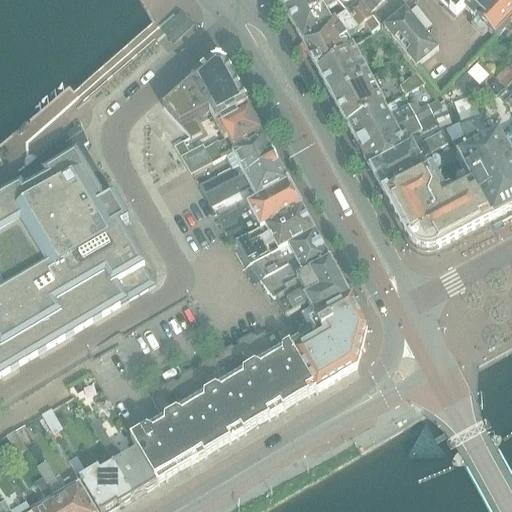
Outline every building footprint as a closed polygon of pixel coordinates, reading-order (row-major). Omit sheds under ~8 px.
[(332,0),(278,0),(279,1),(279,0),(303,44),(332,23),(325,12),(337,4),(346,13),(359,4),(363,2),(361,0),(348,0),(341,8),(332,0)] [(332,0),(341,8),(348,0),(332,0)] [(361,0),(363,2),(359,4),(369,16),(384,0),(361,0)] [(511,0),(435,0),(456,19),(464,11),(494,40),(505,31),(511,23),(511,0)] [(332,23),(303,44),(318,72),(353,47),(379,30),(369,16),(359,4),(346,13),(332,23)] [(409,14),(406,10),(405,9),(383,28),(415,67),(438,50),(425,34),(409,14)] [(432,29),(416,9),(409,14),(425,34),(432,29)] [(174,43),(191,27),(181,18),(165,34),(174,43)] [(358,57),(353,47),(318,72),(332,99),(370,80),(358,57)] [(163,109),(178,126),(188,118),(192,118),(205,107),(203,103),(235,85),(226,67),(213,64),(213,65),(173,100),(171,101),(172,102),(165,108),(164,108),(163,109)] [(511,85),(511,73),(507,68),(494,80),(506,92),(511,85)] [(399,88),(406,97),(425,86),(415,75),(399,88)] [(370,80),(332,99),(347,127),(348,129),(385,108),(370,80)] [(188,118),(178,126),(190,140),(216,126),(248,110),(248,109),(247,106),(246,106),(244,102),(245,102),(243,99),(242,99),(235,85),(203,103),(205,107),(192,118),(188,118)] [(0,380),(155,288),(119,228),(128,223),(115,200),(114,201),(89,157),(85,147),(88,146),(79,125),(77,127),(72,114),(83,104),(78,97),(68,86),(0,143),(0,380)] [(393,104),(385,108),(348,129),(360,150),(415,120),(417,124),(432,116),(427,106),(420,110),(416,102),(398,112),(393,104)] [(218,143),(206,150),(203,145),(182,157),(192,176),(212,164),(213,166),(226,158),(263,138),(248,110),(216,126),(224,142),(219,145),(218,143)] [(415,120),(360,150),(370,168),(370,169),(371,170),(387,200),(429,178),(419,161),(447,146),(441,134),(442,133),(426,141),(417,124),(415,120)] [(454,148),(453,148),(456,152),(454,164),(457,162),(491,225),(493,224),(493,223),(498,220),(499,221),(511,213),(511,171),(495,142),(484,147),(476,132),(452,144),(454,148)] [(201,187),(207,198),(238,181),(276,161),(263,138),(226,158),(232,170),(201,187)] [(500,140),(495,142),(511,171),(511,141),(503,146),(500,140)] [(429,178),(387,200),(409,243),(410,245),(411,245),(413,248),(416,251),(419,253),(422,255),(426,255),(430,256),(434,255),(437,254),(491,225),(457,162),(454,164),(456,152),(453,148),(436,157),(442,170),(450,185),(464,178),(471,190),(463,195),(457,185),(437,193),(429,178)] [(238,181),(207,198),(206,198),(213,209),(250,188),(256,201),(288,184),(276,161),(238,181)] [(256,201),(223,219),(218,222),(232,247),(237,244),(236,243),(261,230),(301,208),(288,184),(256,201)] [(237,244),(232,247),(245,271),(249,269),(250,268),(314,233),(301,208),(261,230),(236,243),(237,244)] [(314,233),(250,268),(249,269),(274,299),(276,298),(286,292),(284,288),(297,280),(303,276),(330,262),(314,233)] [(286,292),(276,298),(286,317),(308,306),(312,313),(316,320),(351,301),(330,262),(303,276),(297,280),(284,288),(286,292)] [(296,339),(289,343),(318,392),(334,383),(334,382),(336,380),(337,381),(356,370),(366,330),(351,301),(316,320),(297,331),(297,332),(296,339)] [(161,423),(131,441),(158,486),(188,469),(212,455),(227,446),(230,444),(276,417),(282,413),(318,392),(289,343),(274,352),(264,334),(152,400),(164,421),(161,423)] [(63,431),(52,411),(42,417),(53,437),(63,431)] [(98,422),(90,426),(97,438),(111,462),(133,499),(144,492),(147,493),(158,486),(131,441),(135,448),(119,457),(105,434),(98,422)] [(408,459),(443,459),(425,428),(408,459)] [(17,457),(26,452),(15,432),(6,438),(17,457)] [(456,452),(453,455),(451,457),(450,461),(450,464),(453,466),(459,466),(462,465),(497,445),(499,439),(499,437),(497,435),(487,435),(456,452)] [(133,499),(111,462),(87,476),(77,459),(69,463),(97,511),(115,511),(116,511),(113,508),(118,506),(119,508),(122,506),(124,507),(130,503),(131,500),(133,499)] [(37,469),(43,479),(62,511),(93,511),(76,484),(62,492),(46,464),(37,469)] [(46,501),(31,510),(32,511),(62,511),(43,479),(35,483),(46,501)] [(10,511),(4,502),(0,504),(0,509),(1,511),(32,511),(31,510),(26,503),(10,511)]
